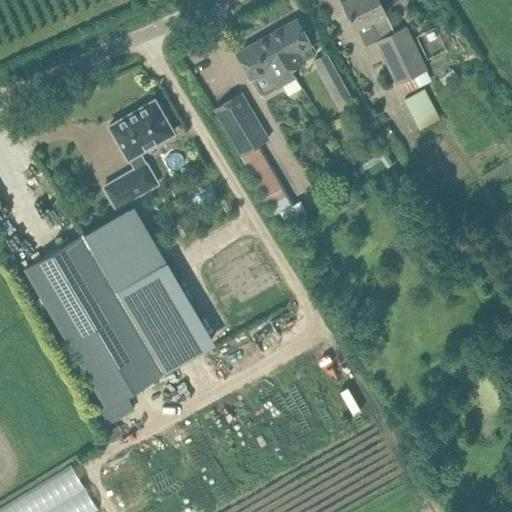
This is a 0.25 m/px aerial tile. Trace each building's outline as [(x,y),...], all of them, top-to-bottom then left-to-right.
[(395,33),(381,5),(378,0),(344,0),(343,1),(355,27),(371,20),(380,38),(376,39),(402,93),(420,85),(415,75),(426,69),(406,27),(395,33)] [(296,18),(271,32),(290,65),(305,56),(301,49),(311,43),(296,18)] [(296,76),(290,65),(271,32),(236,52),(250,78),(251,77),(259,92),(265,93),(277,87),(275,82),(280,79),(283,83),(296,76)] [(326,52),(312,60),(327,87),(334,83),(343,98),(350,94),(326,52)] [(406,97),(422,126),(442,116),(426,86),(406,97)] [(269,137),(241,91),(214,107),(241,154),(259,143),(269,137)] [(128,158),(129,157),(135,167),(103,186),(116,206),(157,182),(139,151),(173,132),(165,118),(168,116),(160,103),(157,104),(154,99),(109,125),(128,158)] [(300,201),(295,204),(276,215),(283,227),(307,213),(300,201)] [(134,207),(85,235),(119,289),(165,263),(134,207)] [(24,267),(105,405),(160,373),(79,234),(24,267)]
